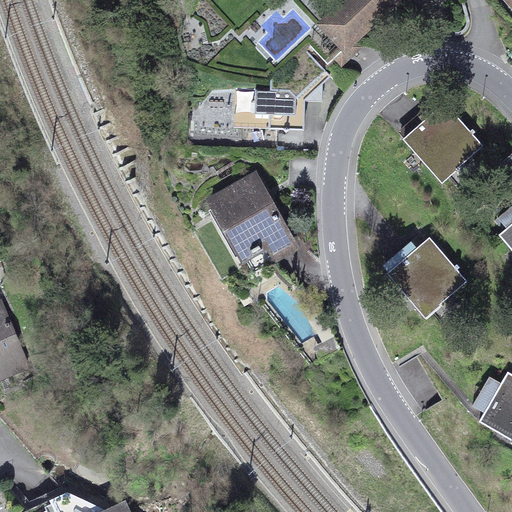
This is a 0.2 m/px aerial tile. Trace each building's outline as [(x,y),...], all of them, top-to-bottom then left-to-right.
[(356,0),(331,28),(361,56),(412,0),(356,0)] [(311,56),(259,104),(260,142),(298,140),(297,107),(330,77),(311,56)] [(441,103),(404,141),(452,187),(489,150),(441,103)] [(269,179),(220,206),(255,269),(304,243),(269,179)] [(511,226),(501,237),(511,248),(511,226)] [(438,240),(400,274),(441,322),(480,288),(438,240)] [(3,304),(0,305),(0,379),(30,367),(3,304)] [(511,374),(510,373),(489,423),(511,433),(511,374)] [(71,492),(44,507),(46,511),(130,511),(126,501),(105,511),(71,492)] [(387,511),(378,502),(368,511),(387,511)]
